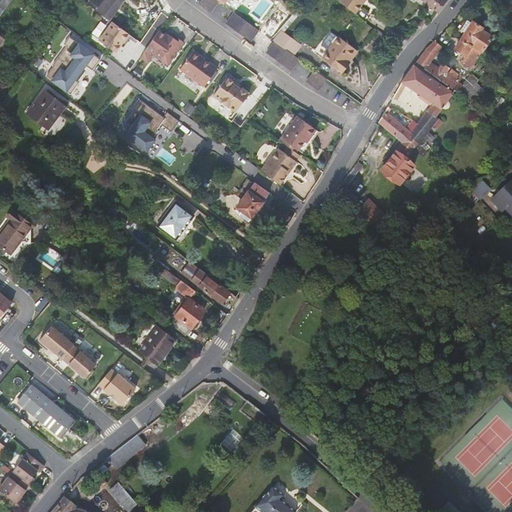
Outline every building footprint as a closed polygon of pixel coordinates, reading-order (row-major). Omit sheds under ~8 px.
[(120,6),(124,0),(91,0),(88,4),(105,16),(115,2),(120,6)] [(218,1),(217,0),(200,0),(198,3),(210,12),(218,1)] [(338,0),(338,1),(355,14),(363,2),(364,0),(338,0)] [(446,0),(421,0),(437,11),(438,12),(443,5),(446,0)] [(110,20),(120,6),(115,2),(105,16),(110,20)] [(295,11),(280,29),(284,32),(299,13),(295,11)] [(250,41),(258,30),(234,12),(226,24),(250,41)] [(98,38),(116,53),(131,34),(113,19),(98,38)] [(472,22),(467,19),(460,30),(465,33),(456,46),(466,52),(461,60),(472,67),(482,51),(492,36),(481,29),(483,27),(472,21),(472,22)] [(280,29),(273,40),(275,41),(293,55),(301,44),(284,32),(280,29)] [(389,39),(376,29),(363,47),(376,56),(389,39)] [(159,30),(141,57),(148,61),(151,57),(150,54),(151,52),(167,64),(183,41),(176,37),(175,39),(169,34),(167,36),(159,30)] [(339,71),(355,49),(338,36),(322,58),(339,71)] [(49,79),(70,92),(96,51),(75,39),(49,79)] [(267,53),(291,70),(299,59),(293,55),(275,41),(267,53)] [(426,48),(435,55),(442,47),(434,41),(426,48)] [(456,91),(462,85),(458,82),(461,77),(451,69),(449,72),(446,71),(448,69),(447,67),(442,64),(439,68),(430,62),(435,55),(426,48),(420,57),(417,61),(416,62),(425,68),(424,69),(441,82),(456,91)] [(180,69),(204,87),(217,68),(193,51),(180,69)] [(423,71),(414,64),(407,73),(401,82),(402,82),(433,104),(416,124),(417,124),(408,137),(417,144),(422,138),(427,131),(432,125),(437,129),(443,122),(436,117),(453,92),(440,83),(423,71)] [(307,82),(319,90),(327,79),(315,71),(307,82)] [(228,76),(213,95),(236,112),(248,94),(234,83),(235,81),(228,76)] [(462,85),(456,91),(470,106),(484,91),(469,77),(462,85)] [(27,113),(48,129),(66,105),(45,89),(27,113)] [(153,135),(166,116),(139,98),(132,108),(140,113),(124,136),(148,152),(157,139),(153,135)] [(407,129),(385,111),(379,122),(399,140),(412,150),(417,144),(408,137),(417,124),(416,124),(412,121),(407,129)] [(167,113),(162,124),(172,129),(178,119),(167,113)] [(281,137),(298,150),(304,141),(308,136),(310,138),(316,129),(297,116),(281,137)] [(435,138),(427,131),(422,138),(428,145),(435,138)] [(281,137),(279,140),(287,146),(296,152),(298,150),(281,137)] [(412,150),(399,140),(383,160),(386,163),(381,169),(399,184),(414,165),(405,159),(412,150)] [(287,146),(283,152),(296,161),(300,155),(296,152),(287,146)] [(261,170),(280,184),(285,177),(284,175),(287,171),(290,170),(297,161),(296,161),(283,152),(279,148),(273,156),(272,155),(261,170)] [(348,174),(353,177),(362,165),(357,162),(348,174)] [(359,198),(345,188),(353,177),(348,174),(340,184),(333,194),(350,210),(359,198)] [(511,179),(489,201),(500,213),(505,209),(511,216),(511,179)] [(483,181),(474,191),(482,198),(491,189),(483,181)] [(269,193),(254,182),(237,207),(242,210),(239,215),(248,221),(256,210),(262,202),(269,193)] [(157,226),(176,240),(194,215),(175,202),(157,226)] [(367,202),(354,215),(373,233),(386,220),(367,202)] [(16,259),(27,245),(21,241),(31,227),(27,223),(28,221),(12,209),(6,217),(10,219),(0,232),(0,246),(6,251),(16,259)] [(158,249),(166,255),(170,250),(162,244),(158,249)] [(163,266),(169,271),(179,257),(172,252),(162,266),(163,266)] [(186,277),(198,269),(193,262),(182,270),(186,277)] [(189,299),(195,290),(169,271),(163,266),(159,273),(176,286),(175,288),(188,298),(188,299),(175,316),(169,323),(185,335),(204,310),(189,299)] [(208,275),(201,270),(193,281),(222,303),(230,292),(220,284),(219,285),(207,276),(208,275)] [(0,288),(0,318),(14,300),(0,288)] [(141,350),(158,363),(170,346),(174,340),(156,326),(151,322),(143,332),(148,336),(143,342),(145,344),(141,350)] [(40,340),(62,358),(74,344),(52,325),(40,340)] [(80,338),(75,345),(99,361),(104,354),(80,338)] [(80,351),(69,364),(85,378),(96,364),(80,351)] [(122,405),(137,387),(113,367),(98,385),(122,405)] [(32,384),(17,402),(61,438),(75,420),(32,384)] [(231,451),(244,438),(234,429),(222,442),(231,451)] [(146,445),(137,435),(107,458),(115,468),(146,445)] [(15,473),(28,482),(37,471),(42,464),(27,452),(13,471),(15,473)] [(102,463),(80,478),(85,485),(107,470),(102,463)] [(0,490),(16,503),(30,484),(28,482),(15,473),(11,478),(8,476),(0,486),(0,490)] [(91,496),(106,483),(102,478),(86,491),(91,496)] [(118,483),(110,490),(128,511),(129,511),(137,505),(118,483)] [(254,506),(260,511),(294,511),(280,500),(284,496),(272,486),(254,506)] [(85,511),(84,511),(81,510),(75,509),(64,497),(51,511),(85,511)] [(458,511),(449,503),(439,511),(458,511)]
